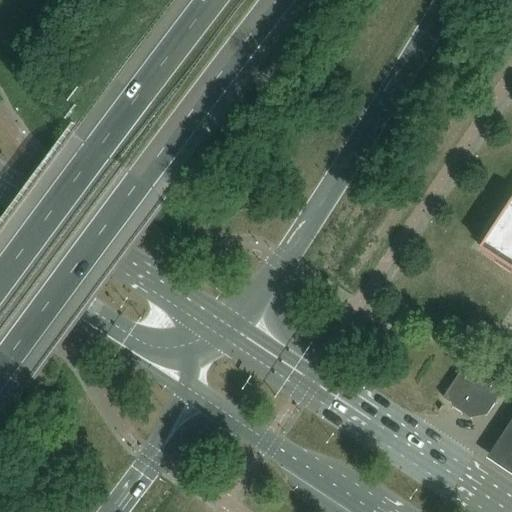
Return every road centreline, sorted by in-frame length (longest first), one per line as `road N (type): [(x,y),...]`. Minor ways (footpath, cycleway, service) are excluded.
road 1 (motorway): [(0,368),(275,0)]
road 2 (motorway): [(232,329),(446,0)]
road 3 (motorway): [(211,0),(0,279)]
road 4 (tertiary): [(508,511),(232,329)]
road 5 (secondary): [(202,309),(0,178)]
road 6 (tertiary): [(188,387),(374,511)]
road 7 (secondary): [(0,266),(131,352)]
road 8 (motorway): [(104,511),(188,387)]
